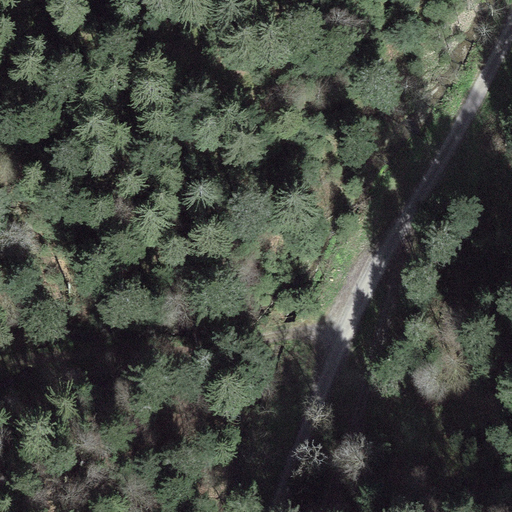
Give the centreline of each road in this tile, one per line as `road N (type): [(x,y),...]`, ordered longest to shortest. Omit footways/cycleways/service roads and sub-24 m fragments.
road 1 (track): [(266,511),(308,382),(360,272),(410,193)]
road 2 (track): [(332,333),(69,355),(0,374)]
road 3 (track): [(327,511),(395,293),(410,193)]
road 4 (track): [(410,193),(511,15)]
